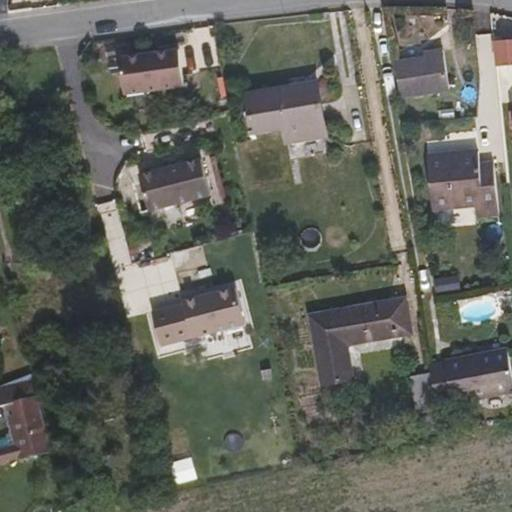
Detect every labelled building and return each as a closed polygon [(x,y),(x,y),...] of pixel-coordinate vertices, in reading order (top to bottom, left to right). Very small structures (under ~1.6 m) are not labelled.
[(511,66),(511,41),(495,44),(497,68),(511,66)] [(185,88),(180,51),(121,60),(126,96),(185,88)] [(449,89),(444,57),(395,65),(401,96),(449,89)] [(328,137),(319,83),(247,95),(254,135),(284,130),(286,144),(328,137)] [(498,217),(494,164),(478,165),(478,151),(430,156),(435,207),(476,204),(477,218),(498,217)] [(212,197),(203,161),(140,177),(150,213),(212,197)] [(489,283),(486,256),(473,258),(477,284),(489,283)] [(98,319),(90,288),(62,295),(71,326),(98,319)] [(247,326),(237,290),(185,304),(185,306),(153,315),(163,349),(247,326)] [(413,335),(407,298),(310,316),(323,387),(354,381),(348,347),(413,335)] [(511,393),(511,374),(507,349),(446,362),(446,364),(430,367),(431,374),(437,406),(453,403),(454,404),(511,393)] [(437,406),(431,374),(411,378),(418,414),(438,411),(437,406)] [(53,452),(34,381),(0,389),(0,408),(7,407),(22,460),(53,452)] [(436,432),(433,416),(416,420),(420,435),(436,432)] [(149,463),(141,427),(129,430),(137,466),(149,463)]
